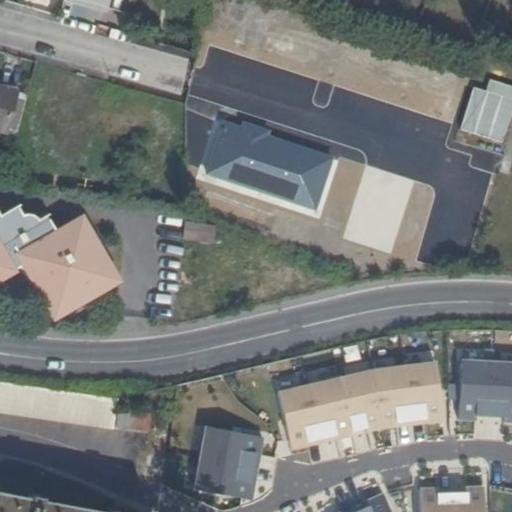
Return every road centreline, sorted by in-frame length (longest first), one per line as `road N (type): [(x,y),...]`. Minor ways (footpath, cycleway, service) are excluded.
road 1 (tertiary): [(0,350),(125,360),(189,355),(360,314),(511,302)]
road 2 (residential): [(255,511),(320,481),(434,450),(511,460)]
road 3 (residential): [(0,27),(170,75)]
